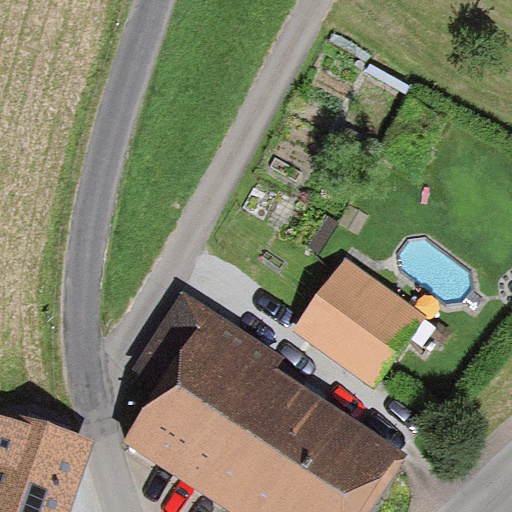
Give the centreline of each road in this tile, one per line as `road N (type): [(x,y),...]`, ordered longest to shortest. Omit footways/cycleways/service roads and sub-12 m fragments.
road 1 (residential): [(90,386),(113,367),(318,0)]
road 2 (residential): [(90,386),(80,337),(85,255),(103,164),(155,0)]
road 3 (residential): [(123,511),(90,386)]
